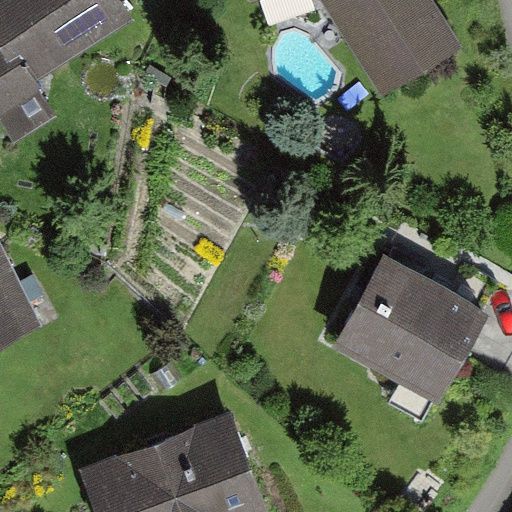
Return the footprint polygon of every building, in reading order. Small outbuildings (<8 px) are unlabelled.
[(134,16),(123,0),(0,0),(0,126),(9,141),(53,114),(32,80),(134,16)] [(262,0),(326,0),(385,96),(467,49),(439,0),(256,0),(257,1),(262,0)] [(0,357),(54,332),(10,242),(0,247),(0,357)] [(445,408),(495,314),(382,254),(332,348),(445,408)] [(94,511),(270,511),(234,413),(79,471),(94,511)]
